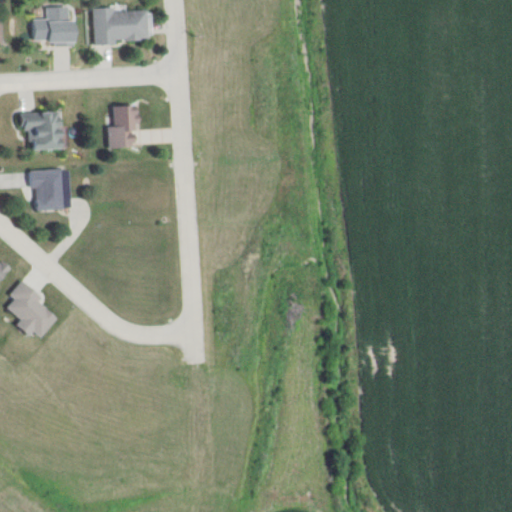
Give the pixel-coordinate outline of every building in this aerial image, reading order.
[(66,7),(42,7),(42,20),(26,20),(26,45),(67,45),(66,7)] [(88,43),(138,42),(137,9),(88,10),(88,43)] [(130,124),(136,124),(136,106),(107,106),(107,127),(100,127),(100,148),(130,148),(130,124)] [(57,113),(12,113),(13,133),(21,133),(21,150),(58,150),(57,113)] [(23,171),(24,211),(56,210),(54,170),(23,171)] [(49,319),(30,301),(33,298),(15,281),(1,296),(6,300),(0,306),(0,309),(12,321),(6,327),(18,338),(23,333),(30,339),(49,319)]
